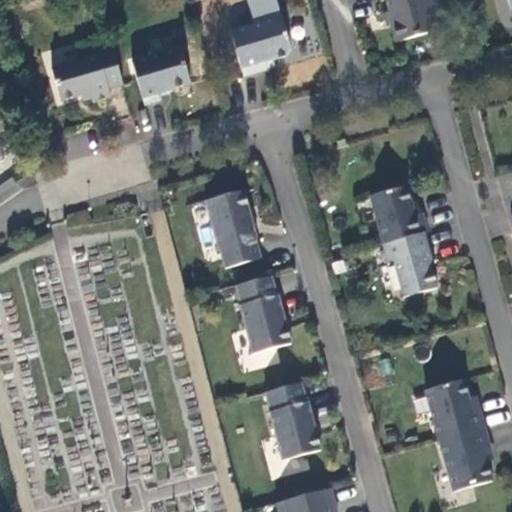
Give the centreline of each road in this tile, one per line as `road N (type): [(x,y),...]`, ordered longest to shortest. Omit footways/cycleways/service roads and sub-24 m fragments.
road 1 (residential): [(270,124),(377,511)]
road 2 (residential): [(511,368),(432,81)]
road 3 (residential): [(0,223),(49,192),(270,124)]
